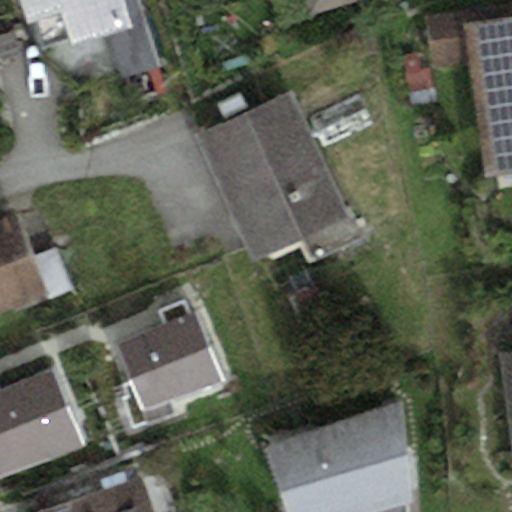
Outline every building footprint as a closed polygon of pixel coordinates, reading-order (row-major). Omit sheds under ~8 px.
[(22,0),(28,18),(59,8),(70,44),(130,26),(122,0),(22,0)] [(122,0),(130,26),(70,44),(84,92),(159,70),(137,0),(122,0)] [(309,0),(314,14),(357,0),(309,0)] [(502,8),(428,17),(434,67),(470,63),(484,178),(511,174),(511,17),(504,18),(502,8)] [(292,92),(196,138),(255,260),(350,215),(292,92)] [(16,215),(0,221),(0,317),(48,298),(16,215)] [(226,381),(195,306),(106,342),(137,417),(226,381)] [(56,367),(0,388),(0,483),(89,448),(56,367)] [(401,399),(266,446),(289,511),(373,511),(402,504),(401,399)] [(150,511),(140,478),(42,511),(150,511)]
